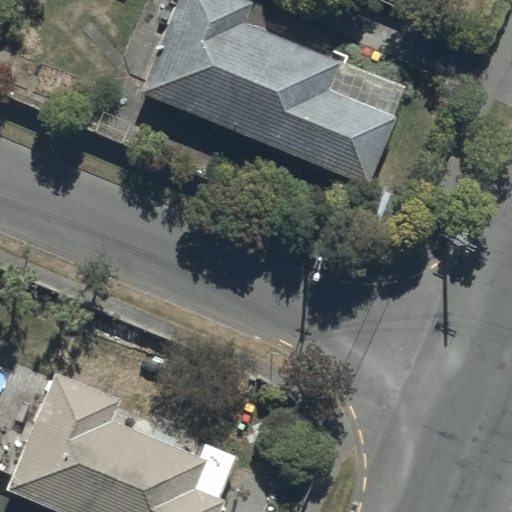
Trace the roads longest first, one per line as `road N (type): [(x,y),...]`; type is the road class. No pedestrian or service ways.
road 1 (residential): [(0,178),(491,370)]
road 2 (residential): [(432,511),(491,370)]
